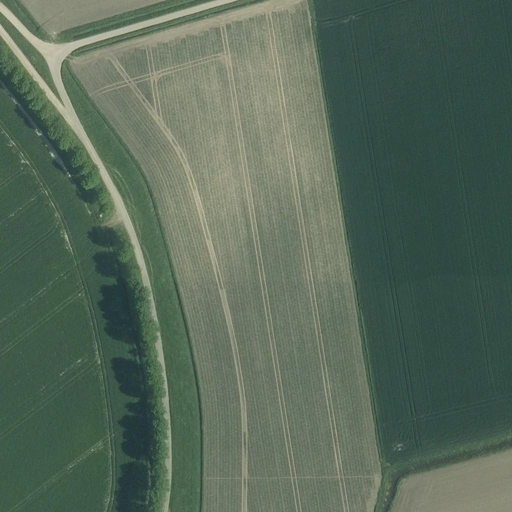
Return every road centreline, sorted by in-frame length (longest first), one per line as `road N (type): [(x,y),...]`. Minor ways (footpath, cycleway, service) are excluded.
road 1 (unclassified): [(164,511),(167,442),(154,318),(131,232),(53,60)]
road 2 (unclassified): [(53,60),(73,45),(234,0)]
